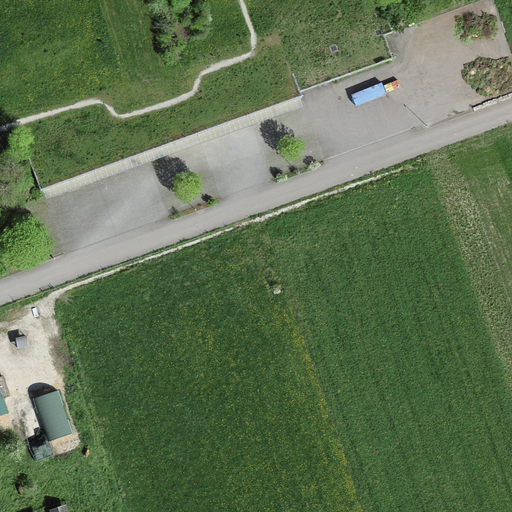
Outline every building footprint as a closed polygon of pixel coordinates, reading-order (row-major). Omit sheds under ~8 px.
[(40,188),(302,97),(294,74),(32,164),(40,188)] [(29,347),(26,336),(15,340),(18,350),(29,347)] [(63,364),(60,349),(54,350),(56,365),(63,364)] [(0,390),(0,416),(8,414),(0,390)] [(57,391),(33,400),(48,443),(73,434),(57,391)]
